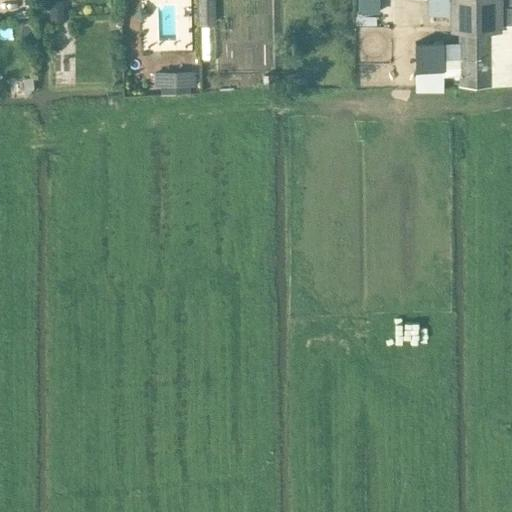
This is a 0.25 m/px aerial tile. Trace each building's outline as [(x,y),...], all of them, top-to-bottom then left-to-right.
[(212,24),(211,0),(199,0),(200,24),(212,24)] [(451,0),(451,15),(451,28),(460,28),(460,44),(460,76),(460,84),(492,84),(491,29),(502,29),(502,0),(451,0)] [(64,11),(49,11),(50,23),(64,23),(64,11)] [(445,69),(444,41),(415,42),(416,69),(445,69)] [(195,84),(194,71),(156,72),(156,85),(195,84)] [(274,87),(274,75),(264,75),(264,87),(274,87)] [(307,77),(295,78),(295,88),(308,88),(307,77)]
